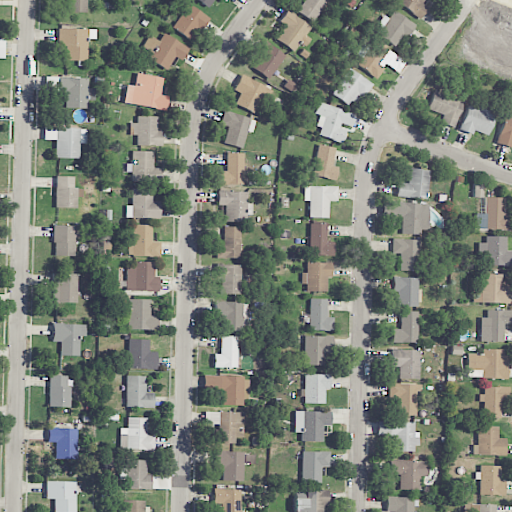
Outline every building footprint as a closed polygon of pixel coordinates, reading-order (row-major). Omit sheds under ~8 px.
[(67,0),(67,12),(86,13),(86,0),(67,0)] [(195,0),(208,8),(212,0),(195,0)] [(303,0),(296,12),(312,22),(327,0),(303,0)] [(427,7),(421,4),(424,0),(397,0),(395,4),(420,19),(427,7)] [(190,41),(207,18),(188,4),(171,27),(190,41)] [(310,28),(286,10),(278,22),(284,26),(275,40),(292,52),(299,43),(305,47),(310,39),(305,35),(310,28)] [(415,24),(393,12),(389,19),(384,16),(374,34),(395,46),(401,35),(407,38),(415,24)] [(87,38),(95,39),(95,30),(58,29),(57,46),(65,46),(65,61),(87,61),(87,38)] [(148,35),(141,48),(151,53),(147,60),(167,70),(174,56),(182,61),(188,48),(163,34),(159,41),(148,35)] [(388,49),(374,40),(367,50),(366,49),(355,66),(377,79),(383,68),(379,65),(388,49)] [(249,66),(268,79),(284,56),(266,42),(249,66)] [(348,105),(350,100),(358,105),(371,82),(347,69),(332,96),(348,105)] [(122,103),(166,111),(168,97),(160,95),(163,78),(135,73),(133,86),(126,85),(122,103)] [(235,104),(255,115),(268,88),(241,74),(233,90),(240,93),(235,104)] [(65,108),(87,108),(87,100),(93,100),(93,89),(87,89),(88,78),(59,78),(59,92),(65,92),(65,108)] [(439,123),(453,128),(464,100),(434,89),(426,109),(442,115),(439,123)] [(355,114),(317,102),(314,114),(321,116),(315,135),(342,143),(347,128),(350,129),(355,114)] [(488,136),(495,113),(467,104),(459,131),(474,135),(474,132),(488,136)] [(241,149),(247,131),(252,133),(256,120),(224,110),(220,124),(228,127),(223,143),(241,149)] [(157,116),(136,117),(136,123),(129,123),(130,135),(136,135),(136,146),(162,146),(162,131),(157,131),(157,116)] [(511,118),(504,116),(496,143),(511,148),(511,118)] [(79,159),(79,143),(86,144),(87,129),(44,128),(44,140),(55,140),(54,158),(79,159)] [(337,167),(332,166),(334,147),(316,145),(313,177),(335,180),(337,167)] [(153,152),(132,151),(132,165),(126,165),(126,172),(131,172),(131,182),(161,182),(161,168),(153,168),(153,152)] [(218,185),(243,185),(243,153),(226,153),(226,171),(218,171),(218,185)] [(430,171),(409,168),(407,184),(397,182),(395,196),(426,200),(430,171)] [(73,177),(55,176),(54,208),(76,208),(77,187),(73,187),(73,177)] [(337,187),(303,186),(303,201),(308,201),(308,218),(328,218),(328,201),(336,201),(337,187)] [(152,189),(132,189),(131,206),(126,206),(125,218),(159,219),(160,201),(152,201),(152,189)] [(247,192),(217,191),(217,205),(225,205),(224,222),(249,223),(250,202),(246,202),(247,192)] [(475,214),(475,229),(504,229),(504,198),(484,198),(484,214),(475,214)] [(428,203),(385,202),(385,217),(401,217),(401,234),(427,235),(428,203)] [(325,242),(326,224),(309,224),(308,256),(333,256),(334,242),(325,242)] [(152,225),(132,225),(132,244),(128,244),(127,256),(159,256),(159,242),(152,242),(152,225)] [(53,256),(75,256),(75,226),(53,226),(53,256)] [(240,227),(222,227),(223,245),(215,245),(216,259),(241,258),(240,227)] [(506,237),(485,236),(485,243),(478,243),(478,256),(485,256),(485,265),(511,266),(511,251),(506,251),(506,237)] [(399,271),(419,271),(419,240),(392,239),(392,254),(399,254),(399,271)] [(125,291),(157,292),(158,277),(153,277),(153,264),(126,263),(125,291)] [(326,292),(326,278),(331,278),(331,263),(306,263),(306,273),(303,273),(303,291),(326,292)] [(240,265),(216,265),(215,280),(220,280),(220,294),(240,294),(240,265)] [(76,303),(77,274),(52,273),(51,303),(76,303)] [(509,304),(509,286),(502,286),(502,274),(480,274),(479,295),(473,295),(473,303),(509,304)] [(418,307),(418,278),(393,277),(392,292),(397,292),(397,306),(418,307)] [(157,317),(150,316),(150,300),(128,299),(128,308),(125,308),(125,330),(157,330),(157,317)] [(326,299),(308,299),(309,331),(333,331),(332,317),(326,317),(326,299)] [(214,319),(222,319),(221,331),(243,332),(243,302),(215,302),(214,319)] [(480,318),(480,342),(503,342),(503,324),(511,324),(511,311),(486,310),(486,318),(480,318)] [(416,343),(417,312),(400,311),(400,329),(392,329),(391,342),(416,343)] [(86,324),(52,324),(51,342),(59,342),(59,356),(78,356),(79,337),(86,337),(86,324)] [(213,368),(237,368),(237,336),(220,336),(220,355),(213,354),(213,368)] [(331,337),(304,336),(303,365),(330,366),(331,337)] [(149,340),(128,339),(127,369),(155,369),(156,352),(148,352),(149,340)] [(398,379),(419,379),(420,350),(391,349),(391,367),(399,367),(398,379)] [(467,354),(467,378),(506,379),(506,350),(482,349),(482,354),(467,354)] [(303,404),(324,404),(324,390),(329,390),(329,374),(303,375),(303,404)] [(68,407),(69,376),(49,375),(48,407),(68,407)] [(125,407),(152,408),(153,394),(144,394),(145,376),(125,376),(125,407)] [(247,406),(248,377),(218,376),(218,391),(222,391),(221,405),(247,406)] [(388,399),(397,399),(396,415),(416,416),(416,384),(389,384),(388,399)] [(509,387),(484,387),(483,394),(482,394),(481,418),(500,418),(501,401),(509,402),(509,387)] [(330,411),(294,411),(294,433),(300,433),(300,441),(322,442),(322,426),(330,426),(330,411)] [(243,412),(209,412),(209,424),(218,424),(218,444),(235,444),(235,438),(244,438),(243,412)] [(147,418),(127,418),(127,428),(120,428),(120,450),(154,450),(154,435),(146,435),(147,418)] [(414,422),(377,422),(377,436),(393,436),(392,451),(417,452),(417,432),(414,432),(414,422)] [(498,438),(498,426),(477,426),(476,446),(472,446),(472,455),(505,456),(505,439),(498,438)] [(77,429),(47,428),(47,442),(54,443),(54,459),(76,460),(77,429)] [(320,483),(321,467),(329,467),(329,452),(301,451),(301,483),(320,483)] [(215,469),(222,469),(222,481),(243,481),(243,452),(216,452),(215,469)] [(147,460),(126,460),(125,475),(125,489),(151,490),(151,475),(146,474),(147,460)] [(419,490),(419,477),(427,477),(428,461),(389,460),(389,474),(399,475),(398,490),(419,490)] [(499,466),(479,466),(478,495),(504,495),(504,481),(499,481),(499,466)] [(74,511),(75,482),(45,481),(45,499),(53,499),(52,511),(74,511)] [(220,511),(239,511),(240,490),(213,489),(212,504),(221,504),(220,511)] [(328,491),(294,491),(293,511),(323,511),(323,506),(328,506),(328,491)] [(393,511),(413,511),(413,497),(386,497),(385,511),(393,511)] [(144,511),(145,501),(122,500),(122,511),(144,511)]
